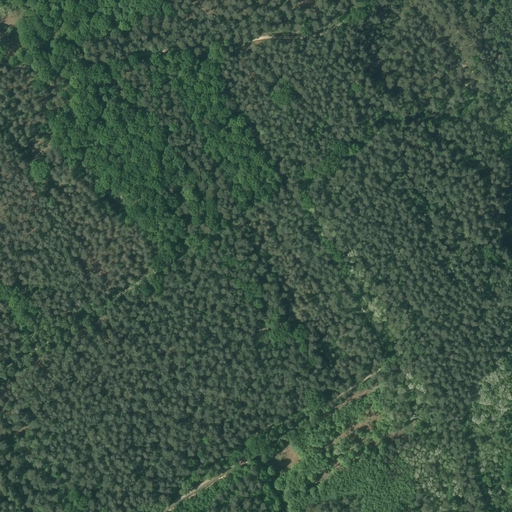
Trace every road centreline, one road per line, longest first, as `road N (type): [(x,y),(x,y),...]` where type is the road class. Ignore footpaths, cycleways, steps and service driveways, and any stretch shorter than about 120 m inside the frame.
road 1 (track): [(252,449),(374,372),(384,357),(285,183)]
road 2 (track): [(0,370),(285,183)]
road 3 (track): [(285,183),(200,46)]
road 4 (track): [(200,46),(325,28)]
